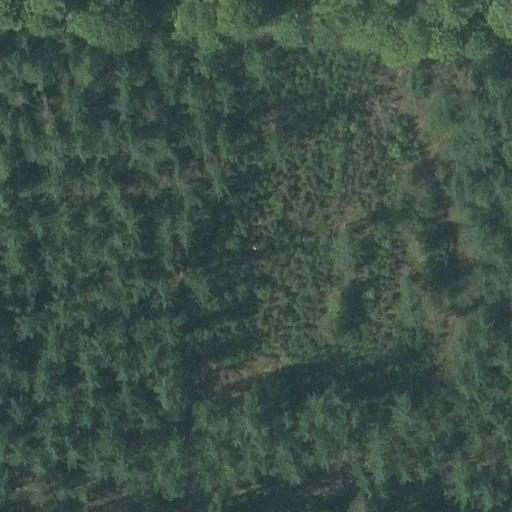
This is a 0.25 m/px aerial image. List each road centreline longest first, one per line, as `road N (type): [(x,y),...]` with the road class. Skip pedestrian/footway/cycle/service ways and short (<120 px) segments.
road 1 (track): [(0,32),(42,14),(511,33)]
road 2 (track): [(511,491),(0,485)]
